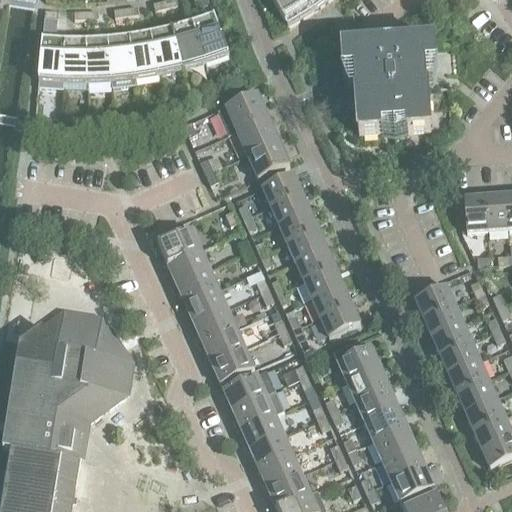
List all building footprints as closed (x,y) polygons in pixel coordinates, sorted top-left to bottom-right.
[(207,0),(197,4),(200,11),(210,7),(207,0)] [(270,0),(288,31),(313,16),(332,3),(335,0),(270,0)] [(177,2),(165,5),(167,12),(179,9),(177,2)] [(167,12),(165,5),(154,8),(156,15),(167,12)] [(139,11),(126,12),(127,20),(140,18),(139,11)] [(127,20),(126,12),(115,14),(116,21),(127,20)] [(64,94),(65,86),(66,44),(57,44),(56,44),(58,23),(59,15),(46,14),(45,22),(43,43),(40,85),(39,93),(64,94)] [(99,15),(87,16),(87,24),(99,23),(99,15)] [(87,24),(87,16),(75,16),(75,24),(87,24)] [(198,26),(193,27),(206,67),(214,64),(229,58),(215,20),(198,26)] [(180,31),(172,33),(183,74),(196,70),(206,67),(193,27),(180,31)] [(164,35),(151,37),(160,79),(175,76),(183,74),(172,33),(164,35)] [(151,37),(130,41),(136,83),(155,80),(160,79),(151,37)] [(136,83),(130,41),(109,44),(112,86),(113,93),(137,90),(136,83)] [(65,86),(64,94),(89,94),(88,86),(87,44),(86,44),(71,45),(66,44),(65,86)] [(107,44),(87,44),(88,86),(96,86),(112,86),(109,44),(107,44)] [(429,90),(423,89),(426,71),(437,70),(435,46),(343,53),(345,77),(355,76),(360,140),(383,138),(383,132),(408,130),(408,137),(432,135),(429,90)] [(229,141),(237,137),(269,123),(258,98),(217,116),(229,141)] [(336,105),(335,99),(324,99),(325,110),(332,110),(336,105)] [(237,137),(248,160),(279,146),(269,123),(237,137)] [(184,131),(189,143),(198,139),(192,127),(184,131)] [(279,146),(248,160),(259,185),(290,170),(279,146)] [(222,170),(217,160),(209,164),(213,174),(222,170)] [(200,168),(206,179),(214,175),(213,174),(209,164),(200,168)] [(214,175),(206,179),(211,191),(219,187),(214,175)] [(263,193),(272,213),(303,199),(294,179),(263,193)] [(272,213),(280,231),(311,217),(303,199),(272,213)] [(507,201),(486,202),(489,237),(509,236),(507,201)] [(489,237),(486,202),(465,204),(468,238),(489,237)] [(239,213),(244,225),(253,221),(248,210),(239,213)] [(226,220),(231,231),(239,228),(234,216),(226,220)] [(280,231),(288,250),(320,236),(311,217),(280,231)] [(253,221),(244,225),(249,237),(258,233),(253,221)] [(159,250),(190,236),(185,227),(155,241),(159,250)] [(159,250),(169,270),(202,256),(193,235),(190,236),(159,250)] [(288,250),(296,268),(328,254),(320,236),(288,250)] [(239,249),(244,260),(252,257),(247,245),(239,249)] [(29,254),(36,263),(48,256),(41,246),(29,254)] [(256,250),(261,262),(269,258),(264,247),(256,250)] [(296,268),(305,287),(336,273),(328,254),(296,268)] [(169,270),(177,290),(211,275),(202,256),(169,270)] [(252,257),(244,260),(249,272),(257,268),(252,257)] [(269,258),(261,262),(266,273),(275,270),(269,258)] [(511,270),(511,261),(498,261),(499,271),(511,270)] [(478,263),(478,272),(491,271),(491,262),(478,263)] [(305,287),(313,306),(344,292),(336,273),(305,287)] [(177,290),(186,310),(220,295),(211,275),(177,290)] [(257,288),(262,300),(270,296),(265,284),(257,288)] [(272,288),(278,299),(286,295),(281,284),(272,288)] [(471,290),(476,302),(484,298),(479,287),(471,290)] [(416,305),(425,325),(456,311),(448,291),(416,305)] [(313,306),(321,324),(353,310),(344,292),(313,306)] [(186,310),(195,330),(228,315),(220,295),(186,310)] [(286,295),(278,299),(283,311),(291,307),(286,295)] [(270,296),(262,300),(267,311),(275,307),(270,296)] [(484,298),(476,302),(481,313),(489,310),(484,298)] [(492,302),(498,314),(506,310),(501,299),(492,302)] [(353,310),(321,324),(330,344),(361,330),(353,310)] [(506,310),(498,314),(503,326),(511,322),(506,310)] [(425,325),(433,343),(464,329),(456,311),(425,325)] [(272,313),(263,318),(265,322),(274,318),(272,313)] [(195,330),(204,349),(237,334),(228,315),(195,330)] [(73,511),(87,427),(91,427),(130,399),(135,367),(103,322),(65,316),(36,337),(20,348),(4,452),(11,453),(8,476),(0,473),(0,511),(73,511)] [(289,325),(294,336),(303,333),(297,321),(289,325)] [(488,327),(493,339),(501,335),(496,323),(488,327)] [(274,327),(280,339),(288,335),(283,324),(274,327)] [(433,343),(441,362),(473,348),(464,329),(433,343)] [(303,333),(294,336),(299,348),(308,344),(303,333)] [(204,349),(213,369),(246,354),(237,334),(204,349)] [(288,335),(280,339),(285,351),(293,347),(288,335)] [(501,335),(493,339),(498,350),(506,347),(501,335)] [(334,357),(347,387),(381,373),(372,353),(365,356),(360,346),(334,357)] [(441,362),(449,380),(481,366),(473,348),(441,362)] [(246,354),(213,369),(222,390),(255,375),(246,354)] [(449,380),(458,399),(489,385),(481,366),(449,380)] [(295,375),(300,386),(308,383),(303,371),(295,375)] [(347,387),(356,407),(389,392),(381,373),(347,387)] [(225,395),(234,416),(267,401),(276,397),(267,376),(258,380),(225,395)] [(308,383),(300,386),(305,397),(313,394),(308,383)] [(458,399),(466,417),(497,403),(489,385),(458,399)] [(356,407),(365,427),(398,412),(389,392),(356,407)] [(234,416),(243,435),(276,421),(267,401),(234,416)] [(466,417),(474,436),(506,422),(497,403),(466,417)] [(326,407),(331,419),(339,415),(334,404),(326,407)] [(313,414),(318,425),(326,421),(321,410),(313,414)] [(365,427),(374,447),(407,432),(398,412),(365,427)] [(339,415),(331,419),(336,431),(344,427),(339,415)] [(243,435),(252,455),(285,440),(276,421),(243,435)] [(326,421),(318,425),(323,437),(332,433),(326,421)] [(474,436),(484,457),(511,444),(511,436),(506,422),(474,436)] [(374,447),(383,467),(416,452),(407,432),(374,447)] [(252,455),(260,475),(293,460),(285,440),(252,455)] [(344,447),(349,458),(357,454),(352,443),(344,447)] [(511,444),(484,457),(491,474),(511,464),(511,444)] [(331,453),(336,464),(344,461),(339,450),(331,453)] [(383,467),(392,486),(425,472),(416,452),(383,467)] [(357,454),(349,458),(354,470),(362,467),(357,454)] [(260,475),(269,494),(302,479),(293,460),(260,475)] [(344,461),(336,464),(341,476),(349,473),(344,461)] [(392,486),(401,506),(434,491),(425,472),(392,486)] [(269,494),(277,511),(282,511),(311,499),(302,479),(269,494)] [(361,486),(366,498),(375,494),(369,482),(361,486)] [(348,494),(354,505),(361,501),(356,490),(348,494)] [(403,511),(443,511),(434,491),(401,506),(403,511)] [(375,494),(366,498),(371,509),(380,505),(375,494)] [(316,511),(311,499),(282,511),(316,511)]
